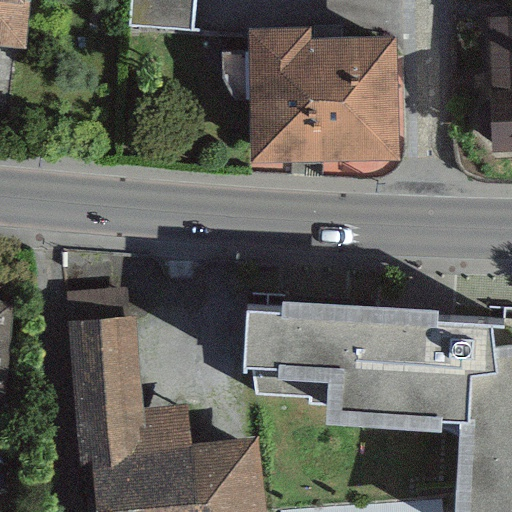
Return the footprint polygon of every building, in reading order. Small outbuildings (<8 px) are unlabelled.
[(26,0),(0,0),(0,32),(23,35),(26,0)] [(194,0),(127,0),(126,18),(193,24),(194,0)] [(479,122),(492,132),(492,142),(511,140),(511,2),(484,5),(489,89),(479,98),(479,122)] [(311,15),(245,17),(249,147),(397,142),(393,23),(311,26),(311,15)] [(436,286),(282,279),(281,290),(246,288),(241,349),(251,350),(255,386),(306,386),(308,394),(329,395),(328,402),(439,407),(439,402),(458,401),(452,511),(511,511),(511,327),(494,330),(492,300),(436,295),(436,286)] [(11,296),(0,295),(0,405),(0,406),(11,296)] [(134,309),(67,314),(79,463),(92,462),(95,511),(264,511),(258,429),(191,434),(188,399),(141,402),(134,309)]
